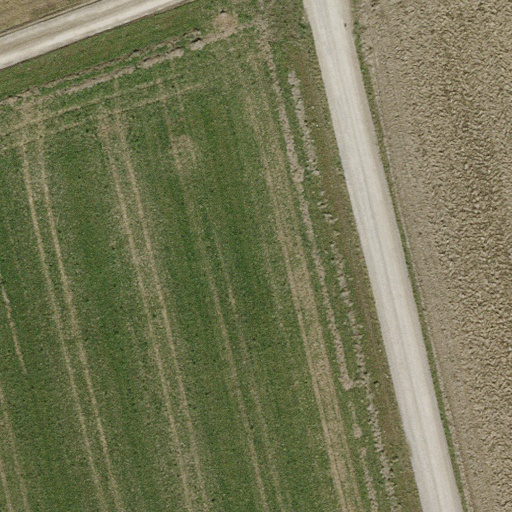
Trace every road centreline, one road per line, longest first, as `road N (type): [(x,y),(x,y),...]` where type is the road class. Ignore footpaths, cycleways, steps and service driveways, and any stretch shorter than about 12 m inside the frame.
road 1 (track): [(446,511),(330,0)]
road 2 (track): [(0,53),(147,0)]
